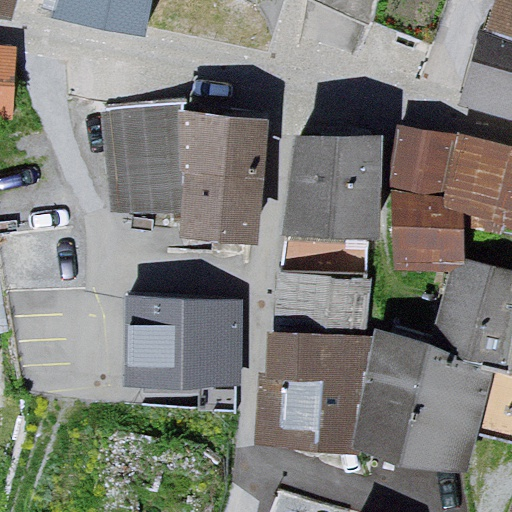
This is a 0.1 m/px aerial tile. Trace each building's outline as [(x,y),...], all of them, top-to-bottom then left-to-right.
[(0,0),(0,10),(9,13),(12,0),(0,0)] [(55,0),(54,6),(140,29),(147,0),(55,0)] [(511,0),(482,0),(459,101),(511,113),(511,0)] [(0,56),(0,119),(30,121),(33,58),(0,56)] [(110,206),(176,204),(172,95),(106,98),(110,206)] [(271,120),(193,119),(191,237),(269,238),(271,120)] [(392,144),(295,142),(293,232),(390,234),(392,144)] [(403,198),(401,272),(464,274),(466,200),(403,198)] [(503,371),(511,324),(511,287),(457,276),(440,358),(503,371)] [(223,308),(130,309),(130,395),(223,395),(223,308)] [(359,450),(460,477),(488,373),(386,347),(359,450)] [(511,511),(511,503),(505,502),(503,511),(511,511)]
